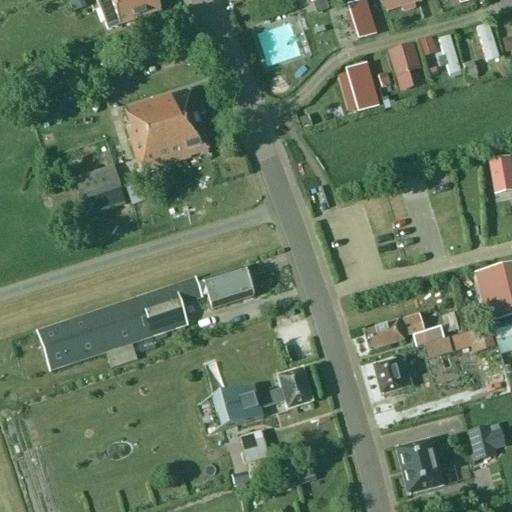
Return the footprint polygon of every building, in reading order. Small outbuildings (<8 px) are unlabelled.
[(94,0),(107,32),(111,31),(110,30),(108,31),(105,25),(115,21),(118,27),(114,28),(115,29),(160,13),(154,0),(94,0)] [(326,0),(308,0),(315,19),(332,13),(326,0)] [(390,0),(396,31),(407,29),(402,0),(390,0)] [(344,8),(354,44),(369,40),(359,4),(344,8)] [(488,70),(501,66),(488,26),(475,30),(488,70)] [(439,41),(447,75),(461,71),(453,38),(439,41)] [(511,39),(501,43),(506,57),(511,55),(511,39)] [(384,55),(369,59),(380,99),(395,96),(384,55)] [(341,81),(346,114),(362,111),(356,78),(341,81)] [(139,176),(207,154),(187,91),(122,112),(128,130),(125,131),(139,176)] [(140,177),(141,182),(124,188),(131,206),(148,200),(144,189),(159,184),(155,173),(140,177)] [(85,217),(123,205),(114,177),(109,178),(108,175),(89,181),(93,194),(79,199),(85,217)] [(440,186),(446,209),(464,204),(458,181),(440,186)] [(397,226),(413,218),(405,201),(388,208),(397,226)] [(511,267),(474,277),(486,325),(511,318),(511,267)] [(213,315),(254,302),(245,273),(197,287),(196,284),(176,290),(181,305),(207,296),(213,315)] [(131,347),(184,330),(172,292),(38,334),(51,373),(104,356),(131,347)] [(409,336),(423,332),(417,317),(362,334),(368,353),(403,342),(401,335),(408,333),(409,336)] [(511,353),(511,324),(511,321),(491,326),(498,357),(511,353)] [(494,349),(488,329),(470,334),(477,355),(494,349)] [(439,330),(411,339),(414,350),(442,341),(439,330)] [(104,356),(109,371),(135,362),(131,347),(104,356)] [(402,391),(410,388),(403,360),(394,362),(372,368),(380,397),(402,391)] [(286,413),(311,405),(301,372),(276,380),(279,392),(254,400),(251,390),(211,401),(220,432),(260,420),(258,413),(283,405),(286,413)] [(431,427),(432,438),(451,436),(449,425),(431,427)] [(495,456),(488,429),(467,434),(474,461),(495,456)] [(264,449),(260,434),(251,436),(255,452),(241,456),(245,468),(268,461),(264,449)] [(406,498),(441,489),(429,443),(394,452),(406,498)] [(246,474),(230,478),(233,488),(247,484),(249,484),(246,474)]
